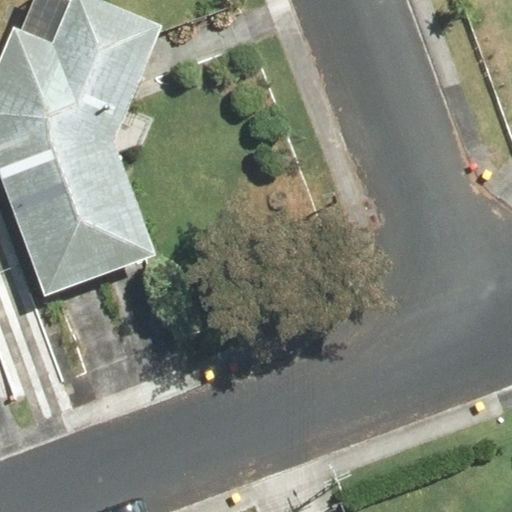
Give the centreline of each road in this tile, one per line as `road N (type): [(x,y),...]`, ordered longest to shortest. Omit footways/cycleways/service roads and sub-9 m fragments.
road 1 (residential): [(0,511),(478,334)]
road 2 (residential): [(358,0),(478,334)]
